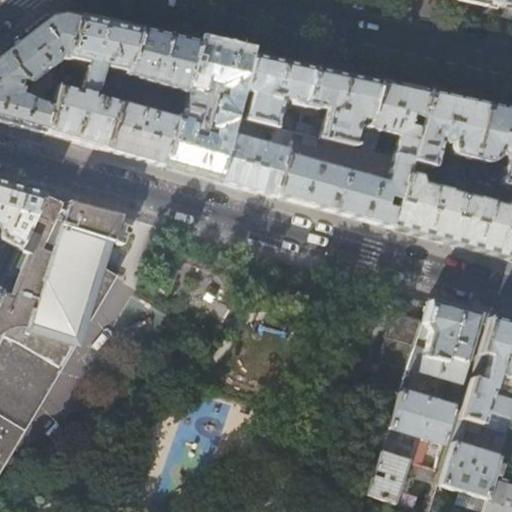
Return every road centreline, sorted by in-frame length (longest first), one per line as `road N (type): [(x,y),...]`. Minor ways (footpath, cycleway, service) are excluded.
road 1 (residential): [(0,152),(511,290)]
road 2 (secondary): [(221,0),(511,63)]
